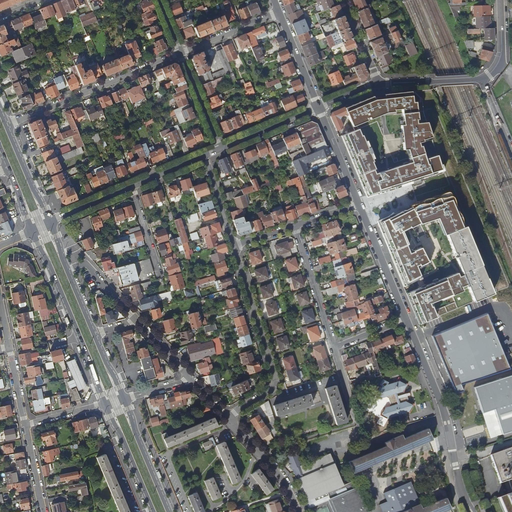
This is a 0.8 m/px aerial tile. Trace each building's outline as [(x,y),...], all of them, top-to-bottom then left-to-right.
[(0,0),(0,10),(25,0),(0,0)] [(64,0),(61,2),(66,14),(76,10),(75,7),(72,0),(64,0)] [(88,0),(93,12),(100,9),(99,5),(103,3),(102,0),(88,0)] [(326,0),(321,2),(324,12),(330,9),(335,7),(331,0),(326,0)] [(355,0),(353,1),(358,12),(367,9),(370,7),(370,6),(367,7),(364,0),(355,0)] [(143,4),(141,5),(144,14),(151,11),(155,9),(151,1),(148,3),(147,1),(142,3),(143,4)] [(61,2),(51,6),(55,15),(57,20),(63,17),(64,17),(67,16),(66,14),(61,2)] [(247,7),(251,16),(260,12),(257,3),(247,7)] [(285,6),(289,16),(297,12),(295,6),(294,3),(285,6)] [(170,7),(174,16),(182,13),(179,4),(170,7)] [(40,10),(42,15),(44,20),(55,15),(51,6),(40,10)] [(222,12),(223,17),(226,23),(235,19),(233,14),(233,12),(231,8),(230,6),(226,7),(227,10),(226,10),(222,12)] [(330,9),(334,18),(342,14),(339,6),(335,7),(330,9)] [(473,6),(474,17),(481,17),(481,15),(490,15),(489,6),(473,6)] [(238,11),(242,20),(251,16),(247,7),(238,11)] [(358,12),(364,28),(374,24),(371,18),(375,17),(374,14),(372,15),(371,13),(370,14),(367,9),(358,12)] [(141,15),(146,26),(152,23),(151,21),(156,19),(154,15),(153,15),(151,11),(144,14),(141,15)] [(175,21),(179,30),(192,24),(190,20),(187,22),(185,17),(192,14),(191,11),(180,15),(181,18),(175,21)] [(289,16),(293,25),(305,20),(301,11),(300,11),(297,12),(289,16)] [(85,14),(79,17),(82,23),(84,27),(97,22),(94,13),(86,16),(85,14)] [(319,24),(321,27),(327,24),(325,20),(321,21),(318,14),(316,15),(319,24)] [(20,19),(24,27),(24,28),(33,24),(31,19),(29,15),(20,19)] [(33,24),(36,30),(46,25),(44,20),(42,15),(31,19),(33,24)] [(209,19),(214,32),(227,26),(226,23),(223,17),(213,21),(212,18),(209,19)] [(334,21),(339,33),(348,29),(344,17),(334,21)] [(486,28),(490,28),(490,17),(481,17),(481,29),(486,29),(486,28)] [(195,28),(199,38),(214,32),(209,19),(208,18),(202,20),(203,22),(207,21),(208,23),(195,28)] [(11,22),(15,31),(15,33),(22,30),(22,28),(24,27),(20,19),(11,22)] [(293,25),(298,36),(307,32),(310,31),(309,29),(306,30),(304,27),(306,26),(305,25),(304,25),(303,24),(306,22),(305,20),(293,25)] [(0,27),(0,45),(7,43),(4,36),(7,35),(7,34),(15,31),(11,22),(0,27)] [(76,26),(80,36),(81,36),(83,39),(84,39),(88,37),(84,27),(82,23),(76,26)] [(365,30),(370,41),(381,36),(377,25),(365,30)] [(146,32),(150,40),(162,35),(160,30),(159,30),(157,26),(150,28),(151,30),(146,32)] [(391,34),(371,43),(375,54),(386,50),(386,49),(391,47),(390,44),(386,46),(386,44),(384,45),(383,41),(393,37),(395,43),(394,43),(396,49),(400,47),(401,48),(406,46),(409,45),(408,42),(404,44),(402,38),(400,35),(399,35),(398,32),(397,32),(395,26),(393,27),(393,28),(389,29),(391,34)] [(184,31),(187,38),(195,35),(192,28),(184,31)] [(246,34),(251,46),(252,49),(257,47),(253,37),(256,36),(257,40),(266,36),(262,28),(246,34)] [(339,33),(342,40),(343,39),(344,41),(342,41),(343,43),(353,39),(348,29),(339,33)] [(485,32),(485,38),(480,38),(480,39),(478,39),(479,41),(495,40),(494,29),(486,29),(481,29),(468,30),(468,35),(481,34),(480,32),(485,32)] [(307,32),(298,36),(301,44),(310,40),(307,32)] [(325,38),(328,44),(330,49),(343,43),(342,41),(344,41),(343,39),(342,40),(339,33),(325,38)] [(237,38),(241,50),(243,49),(251,46),(246,34),(237,38)] [(276,39),(280,48),(285,46),(282,37),(276,39)] [(15,39),(7,43),(0,45),(0,54),(1,57),(12,52),(11,49),(10,49),(9,48),(8,47),(8,46),(10,46),(11,46),(11,47),(12,47),(12,46),(17,44),(20,49),(22,49),(18,38),(15,39)] [(343,43),(347,52),(357,48),(353,39),(343,43)] [(154,44),(156,49),(153,50),(156,56),(159,54),(158,53),(167,50),(165,44),(164,45),(162,40),(154,44)] [(129,55),(133,65),(136,64),(134,61),(141,58),(134,43),(126,47),(129,55)] [(406,46),(411,57),(418,54),(413,43),(409,45),(406,46)] [(302,48),(307,58),(317,54),(313,44),(302,48)] [(12,52),(17,63),(36,55),(31,45),(22,49),(20,49),(12,52)] [(223,50),(229,62),(237,59),(231,45),(223,48),(223,50)] [(252,49),(257,62),(262,60),(263,59),(257,47),(252,49)] [(483,47),(480,59),(488,62),(494,50),(483,47)] [(278,53),(281,62),(285,60),(288,59),(288,60),(285,62),(284,62),(281,64),(282,66),(292,62),(287,50),(287,49),(278,53)] [(203,74),(207,84),(221,78),(228,75),(233,73),(229,62),(223,50),(217,52),(224,70),(212,75),(208,67),(207,68),(203,57),(208,55),(206,51),(193,57),(192,60),(198,76),(203,74)] [(317,54),(307,58),(310,67),(321,63),(320,60),(325,58),(322,52),(317,54)] [(343,57),(347,66),(355,62),(353,58),(355,58),(353,53),(343,57)] [(379,57),(383,66),(381,67),(382,69),(387,67),(386,65),(391,63),(390,60),(393,59),(391,55),(389,56),(388,53),(379,57)] [(117,60),(122,70),(133,65),(129,55),(117,60)] [(73,60),(75,66),(80,64),(81,64),(82,63),(80,59),(78,59),(78,58),(73,60)] [(102,66),(105,73),(107,76),(122,70),(117,60),(104,66),(101,59),(100,60),(102,66)] [(282,66),(285,73),(286,76),(296,72),(292,62),(282,66)] [(75,66),(82,82),(84,86),(92,82),(88,71),(87,72),(88,73),(85,74),(84,74),(83,74),(83,73),(80,64),(75,66)] [(91,70),(94,79),(102,75),(102,74),(105,73),(102,66),(99,68),(98,64),(90,68),(91,70)] [(354,68),(357,74),(359,80),(366,78),(367,75),(363,64),(354,68)] [(155,73),(158,80),(159,82),(166,79),(165,78),(170,76),(172,82),(183,77),(178,66),(174,65),(155,73)] [(23,80),(30,78),(27,71),(21,73),(18,66),(7,71),(9,76),(11,75),(12,78),(16,76),(18,83),(23,80)] [(75,75),(67,78),(66,76),(65,76),(69,87),(71,91),(80,87),(78,83),(82,82),(75,66),(72,68),(75,75)] [(329,75),(333,85),(343,81),(343,80),(340,74),(339,71),(329,75)] [(228,75),(230,81),(236,79),(233,73),(228,75)] [(343,81),(345,86),(359,80),(357,74),(355,75),(343,80),(343,81)] [(11,75),(9,76),(13,85),(18,83),(16,76),(12,78),(11,75)] [(141,86),(141,88),(145,86),(145,85),(146,85),(151,83),(148,75),(138,80),(141,86)] [(54,80),(56,86),(59,92),(69,87),(65,76),(64,76),(54,80)] [(183,77),(172,82),(171,82),(171,84),(173,84),(177,83),(178,86),(185,83),(183,77)] [(221,78),(207,84),(202,86),(207,96),(216,93),(214,88),(224,84),(221,78)] [(13,85),(18,96),(26,93),(28,92),(23,80),(18,83),(13,85)] [(278,80),(269,84),(267,85),(268,88),(275,86),(280,84),(278,80)] [(291,83),(293,88),(295,93),(303,89),(300,80),(295,82),(291,83)] [(246,84),(250,92),(247,93),(248,97),(250,96),(255,94),(250,82),(246,84)] [(178,86),(179,90),(176,91),(177,93),(183,91),(187,89),(185,83),(178,86)] [(56,86),(46,90),(47,94),(48,94),(49,96),(50,96),(52,99),(61,95),(59,92),(56,86)] [(142,101),(142,100),(146,98),(143,92),(141,88),(141,86),(127,92),(129,98),(132,104),(137,102),(137,104),(139,104),(141,103),(142,101)] [(119,92),(122,101),(129,98),(127,92),(126,89),(119,92)] [(98,100),(102,109),(111,105),(109,99),(113,97),(112,95),(110,91),(107,93),(108,97),(105,98),(105,97),(98,100)] [(163,91),(156,94),(159,101),(166,98),(163,92),(163,91)] [(174,94),(180,108),(189,105),(183,91),(177,93),(174,94)] [(373,96),(345,108),(349,119),(352,127),(367,121),(366,119),(369,117),(370,120),(386,113),(394,112),(394,115),(402,114),(417,112),(423,112),(422,99),(414,91),(384,94),(384,99),(375,100),(373,96)] [(113,97),(116,104),(123,101),(122,101),(119,92),(112,95),(113,97)] [(22,100),(24,104),(22,105),(24,111),(34,106),(29,96),(26,98),(26,96),(27,96),(26,93),(18,96),(20,101),(22,100)] [(29,96),(34,106),(45,102),(42,93),(37,95),(37,94),(36,94),(35,94),(29,96)] [(210,99),(212,103),(210,104),(212,109),(221,105),(220,100),(219,100),(218,99),(219,99),(223,97),(221,94),(210,99)] [(292,97),(281,101),(285,111),(296,107),(295,104),(304,100),(302,95),(293,99),(292,97)] [(260,102),(259,103),(260,104),(261,106),(261,107),(262,109),(265,117),(273,113),(273,114),(277,112),(273,102),(269,104),(269,106),(268,106),(266,102),(264,103),(263,102),(262,101),(260,102)] [(180,108),(170,113),(171,117),(176,115),(180,125),(187,122),(196,118),(192,109),(191,109),(189,105),(180,108)] [(86,110),(89,118),(90,121),(104,115),(100,106),(92,110),(91,108),(86,110)] [(332,113),(330,116),(337,131),(343,128),(341,122),(349,119),(345,108),(344,107),(332,113)] [(72,111),(75,120),(84,116),(86,119),(89,118),(86,110),(83,112),(81,108),(78,109),(78,108),(72,111)] [(262,109),(253,113),(247,115),(250,123),(265,117),(262,109)] [(230,120),(234,129),(245,124),(242,116),(239,110),(235,112),(237,117),(230,120)] [(65,113),(72,130),(61,135),(64,140),(73,136),(79,134),(75,124),(74,120),(70,111),(65,113)] [(417,112),(402,114),(403,126),(400,126),(401,132),(403,151),(407,151),(410,163),(375,174),(373,170),(375,170),(372,163),(373,162),(362,136),(361,137),(358,129),(354,130),(350,132),(341,136),(366,196),(412,181),(420,179),(420,177),(425,175),(426,177),(435,174),(434,172),(440,171),(441,172),(442,172),(437,157),(426,160),(422,147),(420,147),(419,144),(423,142),(423,141),(429,139),(428,137),(431,136),(427,123),(416,124),(416,120),(417,120),(417,112)] [(30,125),(36,140),(45,136),(47,136),(40,120),(30,125)] [(221,124),(225,133),(234,129),(230,120),(221,124)] [(47,122),(49,128),(51,132),(55,131),(54,130),(56,129),(58,134),(57,134),(58,137),(57,138),(57,139),(54,140),(54,141),(55,144),(64,140),(61,135),(56,121),(51,123),(50,121),(47,122)] [(297,133),(301,143),(303,149),(306,156),(311,154),(306,143),(308,143),(310,148),(311,147),(314,153),(327,147),(317,124),(311,121),(295,128),(297,133)] [(160,133),(162,137),(167,135),(171,144),(179,141),(185,154),(189,152),(187,148),(184,139),(178,126),(160,133)] [(337,131),(339,137),(341,136),(350,132),(349,129),(344,131),(343,128),(337,131)] [(192,132),(193,135),(196,143),(203,140),(199,129),(192,132)] [(123,132),(113,136),(114,140),(125,136),(123,132)] [(283,139),(287,149),(301,143),(297,133),(283,139)] [(73,136),(78,149),(82,147),(84,146),(85,146),(82,141),(79,134),(73,136)] [(94,139),(96,144),(97,145),(102,143),(98,134),(96,135),(93,136),(94,139)] [(184,139),(187,148),(197,144),(196,143),(193,135),(184,139)] [(36,140),(39,148),(46,145),(45,143),(48,142),(45,136),(36,140)] [(278,163),(268,140),(264,141),(269,153),(275,168),(278,167),(277,164),(278,163)] [(264,141),(256,145),(258,149),(257,150),(260,157),(269,153),(264,141)] [(153,163),(160,160),(156,152),(154,147),(148,149),(145,142),(140,144),(141,145),(148,161),(152,160),(153,163)] [(135,149),(136,152),(138,153),(138,152),(140,156),(139,157),(140,159),(136,161),(139,169),(149,165),(148,161),(141,145),(135,147),(135,149)] [(169,154),(171,160),(175,158),(169,145),(166,146),(166,147),(169,154)] [(60,150),(62,156),(71,152),(69,146),(60,150)] [(46,163),(51,175),(61,171),(58,163),(68,159),(72,158),(72,157),(84,152),(82,147),(78,149),(71,152),(62,156),(56,158),(46,163)] [(156,152),(160,160),(166,158),(165,155),(169,154),(166,147),(156,152)] [(314,153),(311,154),(306,156),(292,161),(292,162),(299,176),(302,175),(309,172),(305,163),(310,161),(310,162),(321,158),(321,159),(330,155),(327,147),(314,153)] [(241,151),(246,163),(248,163),(247,159),(248,159),(250,162),(258,159),(255,149),(245,153),(243,150),(241,151)] [(290,155),(292,161),(306,156),(303,149),(290,155)] [(42,155),(46,163),(56,158),(53,150),(42,155)] [(230,156),(236,167),(244,164),(239,152),(230,156)] [(128,164),(131,173),(139,169),(136,161),(132,153),(129,155),(132,163),(128,164)] [(219,161),(225,174),(232,171),(226,158),(219,161)] [(115,169),(119,178),(128,174),(124,166),(125,165),(123,159),(116,162),(117,166),(116,167),(117,169),(115,169)] [(104,170),(108,181),(117,178),(110,161),(101,164),(102,166),(103,167),(104,170)] [(334,164),(325,167),(326,170),(325,171),(326,172),(336,168),(334,164)] [(91,180),(94,188),(109,182),(108,181),(104,170),(103,171),(101,167),(90,172),(91,174),(87,175),(89,180),(91,180)] [(67,171),(52,178),(55,184),(64,180),(64,179),(69,177),(67,171)] [(338,186),(342,184),(338,173),(333,175),(338,186)] [(297,186),(300,195),(299,195),(299,197),(302,196),(305,195),(302,188),(301,182),(299,176),(286,181),(287,186),(297,183),(298,186),(297,186)] [(337,187),(332,176),(314,184),(319,195),(325,192),(334,189),(337,187)] [(180,182),(183,190),(192,187),(190,178),(180,182)] [(253,186),(255,191),(263,189),(271,186),(268,179),(265,180),(266,184),(258,186),(255,179),(253,180),(252,178),(250,179),(253,186)] [(55,184),(58,191),(67,187),(64,180),(55,184)] [(192,187),(197,202),(201,201),(200,196),(209,193),(206,183),(192,187)] [(169,188),(170,193),(169,194),(171,202),(175,200),(174,196),(181,194),(180,191),(177,185),(169,188)] [(334,189),(338,198),(347,195),(343,185),(337,187),(334,189)] [(241,190),(243,195),(244,194),(255,191),(253,186),(241,190)] [(58,191),(63,203),(66,205),(78,200),(74,189),(71,190),(70,191),(69,190),(69,189),(68,187),(67,187),(58,191)] [(152,193),(155,203),(164,200),(161,190),(152,193)] [(231,192),(225,194),(227,200),(233,198),(243,195),(241,190),(231,193),(231,192)] [(142,196),(145,207),(155,204),(155,203),(152,193),(142,196)] [(243,195),(233,198),(234,202),(235,202),(236,203),(237,206),(238,210),(241,209),(248,206),(247,203),(244,194),(243,195)] [(301,202),(302,204),(296,206),(299,215),(304,213),(304,212),(309,210),(306,200),(305,195),(302,196),(303,201),(301,202)] [(405,211),(404,210),(377,223),(403,284),(420,276),(416,266),(419,264),(419,266),(427,262),(420,248),(413,251),(413,252),(409,253),(401,232),(409,228),(410,228),(419,224),(438,218),(439,222),(444,235),(447,235),(453,251),(462,272),(453,275),(451,271),(444,274),(446,278),(407,294),(420,325),(436,317),(432,306),(431,307),(430,304),(452,295),(451,291),(462,287),(461,284),(466,282),(474,302),(493,294),(465,227),(463,228),(450,195),(419,204),(411,207),(411,208),(405,211)] [(306,200),(309,210),(310,213),(319,210),(316,200),(312,201),(311,198),(310,198),(306,200)] [(198,205),(200,212),(201,214),(202,214),(214,210),(211,201),(198,205)] [(284,211),(286,216),(287,216),(289,220),(297,217),(293,205),(285,208),(286,210),(285,211),(284,211)] [(121,209),(124,218),(134,215),(131,206),(121,209)] [(277,210),(275,211),(270,212),(271,214),(273,222),(285,218),(281,206),(276,207),(277,210)] [(98,212),(100,216),(102,223),(103,222),(102,220),(110,217),(107,208),(98,212)] [(113,211),(116,221),(124,218),(121,209),(113,211)] [(231,212),(233,220),(243,216),(241,209),(238,210),(231,212)] [(201,219),(202,221),(216,216),(214,210),(202,214),(203,217),(201,217),(201,219)] [(0,223),(8,220),(5,212),(0,214),(0,223)] [(259,219),(260,223),(263,222),(264,223),(265,223),(266,227),(274,225),(273,222),(271,214),(264,216),(262,212),(257,213),(259,219)] [(187,216),(189,223),(199,220),(197,213),(187,216)] [(92,219),(95,228),(103,226),(102,223),(100,216),(92,219)] [(233,220),(237,233),(241,235),(251,232),(248,222),(248,221),(244,222),(244,223),(243,221),(244,221),(243,216),(233,220)] [(179,237),(182,244),(186,243),(188,242),(180,218),(174,220),(179,237)] [(248,222),(251,232),(262,228),(260,223),(259,219),(248,222)] [(8,220),(0,223),(0,225),(1,226),(5,235),(13,231),(8,220)] [(149,224),(150,228),(162,224),(160,220),(149,224)] [(322,225),(326,240),(333,238),(334,239),(337,238),(336,234),(340,233),(336,221),(322,225)] [(200,228),(202,237),(204,237),(215,233),(221,231),(218,223),(210,225),(211,227),(208,228),(207,226),(200,228)] [(128,230),(128,231),(129,234),(141,231),(139,226),(128,230)] [(155,232),(158,243),(168,240),(164,229),(155,232)] [(117,238),(118,242),(121,252),(127,251),(127,249),(130,248),(129,246),(126,246),(125,244),(131,242),(131,243),(143,240),(141,231),(129,234),(126,236),(121,237),(117,238)] [(190,234),(192,241),(199,239),(197,232),(190,234)] [(204,237),(208,249),(216,246),(218,245),(216,241),(215,238),(216,238),(215,233),(204,237)] [(357,233),(350,235),(351,241),(359,239),(357,233)] [(82,241),(86,250),(93,246),(89,237),(82,241)] [(169,240),(171,245),(177,243),(179,242),(180,246),(175,246),(176,250),(183,248),(182,244),(179,237),(169,240)] [(335,242),(327,244),(330,255),(334,253),(336,258),(331,260),(330,257),(318,260),(320,265),(322,264),(332,261),(338,278),(342,277),(343,280),(341,281),(338,280),(335,281),(335,282),(330,283),(332,288),(326,290),(328,296),(343,291),(342,289),(344,289),(348,301),(345,302),(347,309),(355,307),(358,306),(356,299),(358,298),(354,285),(355,285),(351,274),(353,273),(350,263),(347,264),(345,259),(347,258),(346,255),(343,256),(342,251),(346,250),(343,239),(335,242)] [(99,248),(84,252),(92,260),(121,252),(118,242),(108,245),(99,248)] [(287,242),(276,245),(276,246),(275,247),(277,254),(279,253),(280,259),(291,255),(287,242)] [(159,246),(162,256),(166,254),(167,255),(172,254),(168,243),(159,246)] [(183,248),(183,250),(185,256),(189,255),(193,253),(192,249),(189,250),(186,243),(182,244),(183,248)] [(218,253),(211,255),(213,263),(224,259),(223,254),(222,252),(227,251),(225,243),(218,245),(216,246),(218,253)] [(249,254),(252,264),(262,261),(259,251),(249,254)] [(165,263),(166,266),(167,265),(167,266),(176,263),(174,258),(176,257),(175,254),(178,253),(177,252),(174,253),(172,254),(167,255),(164,256),(166,262),(165,263)] [(25,266),(31,279),(38,277),(32,263),(30,264),(28,259),(25,259),(25,256),(15,254),(14,258),(9,258),(8,265),(13,265),(13,264),(18,264),(18,266),(24,267),(24,266),(25,266)] [(103,265),(103,267),(103,268),(103,270),(105,271),(113,269),(115,268),(113,262),(110,263),(108,256),(101,259),(103,265)] [(285,260),(289,272),(298,269),(295,257),(285,260)] [(152,271),(154,270),(150,258),(144,260),(146,265),(150,264),(152,271)] [(214,264),(218,274),(219,274),(222,273),(221,272),(227,270),(224,261),(214,264)] [(113,269),(114,273),(118,272),(121,284),(138,280),(133,263),(125,265),(115,268),(113,269)] [(166,266),(169,274),(180,271),(177,263),(176,263),(167,266),(166,266)] [(254,270),(258,281),(268,278),(265,267),(254,270)] [(169,276),(171,285),(172,285),(174,290),(184,287),(180,273),(169,276)] [(287,279),(289,283),(292,282),(294,289),(304,286),(300,275),(287,279)] [(210,277),(194,282),(194,285),(195,287),(197,286),(219,279),(217,276),(210,278),(210,277)] [(214,281),(217,289),(224,287),(225,288),(228,287),(227,286),(231,285),(229,277),(219,280),(214,281)] [(131,291),(133,301),(142,299),(141,293),(140,293),(138,284),(130,286),(131,290),(131,291)] [(260,288),(263,299),(273,296),(269,285),(260,288)] [(226,295),(228,298),(236,295),(234,288),(221,292),(222,296),(226,295)] [(12,293),(14,304),(26,302),(24,291),(12,293)] [(95,294),(100,314),(105,313),(101,297),(106,296),(103,293),(102,292),(95,294)] [(296,295),(300,306),(309,303),(306,292),(296,295)] [(32,297),(35,310),(39,309),(47,308),(46,302),(43,303),(43,302),(44,301),(43,298),(42,294),(32,297)] [(150,307),(151,310),(158,308),(157,305),(150,306),(148,300),(155,298),(155,295),(147,297),(148,298),(143,299),(139,300),(142,310),(150,307)] [(372,299),(374,304),(383,300),(381,295),(372,299)] [(227,299),(229,308),(237,305),(235,301),(238,301),(238,300),(238,299),(238,298),(237,297),(236,296),(227,299)] [(365,303),(372,321),(373,323),(388,317),(389,313),(386,307),(378,310),(380,313),(375,315),(369,300),(365,302),(365,303),(361,305),(365,303)] [(265,305),(269,316),(278,313),(275,302),(265,305)] [(358,315),(356,316),(357,320),(368,317),(370,322),(372,321),(365,303),(361,305),(358,306),(355,307),(357,311),(363,309),(365,313),(358,315)] [(229,309),(232,318),(233,318),(242,315),(239,306),(229,309)] [(150,310),(153,318),(160,316),(158,308),(151,310),(150,310)] [(302,312),(305,323),(315,320),(311,309),(302,312)] [(338,322),(340,328),(347,326),(348,328),(350,327),(354,325),(353,322),(357,320),(356,316),(354,310),(336,315),(338,321),(343,319),(343,320),(338,322)] [(17,321),(18,326),(20,326),(30,324),(31,324),(30,318),(28,312),(17,314),(19,320),(17,321)] [(188,314),(192,329),(201,327),(197,312),(188,314)] [(100,314),(103,324),(108,323),(122,319),(121,314),(116,315),(116,313),(112,314),(113,316),(106,318),(105,314),(105,313),(100,314)] [(486,313),(432,336),(456,394),(463,391),(460,385),(510,369),(486,313)] [(233,318),(236,326),(245,323),(242,315),(233,318)] [(163,321),(166,333),(176,330),(173,318),(163,321)] [(271,322),(274,333),(284,330),(280,319),(271,322)] [(42,322),(45,333),(47,339),(51,339),(50,335),(57,333),(55,324),(48,326),(47,321),(42,322)] [(204,326),(205,332),(217,329),(215,323),(210,324),(207,325),(205,326),(204,326)] [(20,326),(22,338),(30,336),(33,335),(30,324),(20,326)] [(237,328),(239,336),(248,333),(245,325),(237,328)] [(307,329),(311,341),(320,337),(317,326),(307,329)] [(121,332),(125,348),(134,346),(133,342),(130,343),(129,338),(133,336),(132,329),(121,332)] [(180,333),(182,337),(183,337),(183,338),(182,339),(181,339),(182,344),(193,341),(190,330),(180,333)] [(275,336),(280,351),(289,347),(286,336),(284,337),(283,333),(275,336)] [(236,339),(237,344),(241,343),(242,347),(251,344),(248,334),(239,337),(239,338),(236,339)] [(392,335),(395,343),(396,345),(404,342),(401,336),(395,338),(394,334),(392,335)] [(382,339),(386,348),(390,346),(392,345),(392,344),(395,343),(392,335),(382,339)] [(16,339),(17,342),(21,341),(23,349),(33,347),(30,336),(22,338),(16,339)] [(187,346),(191,362),(203,358),(209,357),(219,354),(223,353),(221,343),(219,338),(219,337),(199,343),(187,346)] [(371,343),(373,351),(374,351),(376,354),(383,351),(385,355),(388,353),(386,348),(382,339),(371,343)] [(369,352),(358,356),(362,366),(372,363),(375,374),(380,373),(373,351),(371,343),(371,342),(367,344),(369,352)] [(405,357),(408,364),(416,361),(408,343),(407,343),(405,344),(407,349),(405,350),(407,355),(409,354),(409,355),(405,357)] [(316,358),(317,361),(327,358),(323,346),(321,347),(321,345),(313,348),(316,358)] [(137,351),(139,359),(140,358),(149,356),(147,348),(144,349),(144,347),(139,349),(140,350),(137,351)] [(51,353),(53,361),(64,358),(61,349),(50,351),(51,353)] [(240,354),(244,365),(254,362),(250,351),(240,354)] [(20,360),(21,365),(35,362),(34,360),(48,357),(48,359),(45,360),(45,363),(53,361),(51,353),(46,354),(39,356),(20,360)] [(150,356),(156,377),(156,378),(165,376),(162,367),(160,368),(156,354),(150,356)] [(342,355),(347,371),(351,370),(362,366),(358,356),(347,360),(347,357),(348,357),(347,354),(342,355)] [(140,358),(146,380),(156,377),(150,356),(149,356),(140,358)] [(283,359),(286,371),(296,367),(292,356),(283,359)] [(203,358),(204,362),(198,364),(201,373),(203,373),(205,377),(211,375),(209,371),(213,370),(209,357),(203,358)] [(67,361),(73,376),(76,375),(82,374),(75,358),(67,361)] [(317,361),(321,372),(330,369),(327,358),(317,361)] [(247,365),(249,373),(260,370),(258,366),(259,365),(258,362),(257,362),(257,361),(254,362),(247,365)] [(27,366),(29,377),(40,374),(44,373),(43,368),(40,369),(40,367),(43,366),(42,363),(27,366)] [(286,371),(290,382),(299,378),(296,367),(286,371)] [(201,378),(210,387),(213,385),(219,383),(218,379),(219,378),(217,373),(211,375),(205,377),(201,378)] [(35,381),(36,385),(50,382),(49,378),(44,379),(41,379),(40,374),(29,377),(24,378),(25,383),(35,381)] [(76,375),(80,389),(87,386),(82,374),(76,375)] [(511,374),(474,387),(482,413),(494,409),(502,434),(511,430),(511,374)] [(68,381),(71,387),(77,384),(79,390),(80,389),(76,375),(73,376),(74,378),(70,380),(68,381)] [(68,397),(71,406),(73,406),(72,401),(76,400),(72,389),(71,387),(68,381),(70,380),(69,377),(64,378),(63,379),(67,393),(68,397)] [(238,384),(242,392),(250,389),(247,384),(254,380),(253,377),(238,384)] [(386,408),(382,415),(389,419),(409,412),(410,413),(414,406),(415,405),(408,401),(408,399),(407,393),(405,394),(403,395),(402,392),(404,392),(408,384),(400,380),(399,382),(396,383),(395,382),(388,385),(389,383),(383,380),(380,385),(383,387),(382,389),(379,388),(376,395),(383,398),(384,396),(389,398),(391,404),(390,407),(386,408)] [(231,387),(235,395),(242,392),(238,384),(236,385),(231,387)] [(31,390),(33,400),(43,398),(41,391),(45,391),(45,388),(44,386),(38,387),(39,388),(31,390)] [(325,389),(337,425),(347,422),(335,386),(325,389)] [(72,389),(76,400),(81,398),(76,387),(72,389)] [(179,391),(183,405),(187,404),(185,398),(190,396),(189,391),(185,392),(184,390),(179,391)] [(161,395),(165,407),(165,409),(183,405),(179,391),(174,393),(175,396),(167,398),(166,394),(161,395)] [(320,391),(311,393),(312,399),(314,398),(314,402),(322,400),(320,391)] [(310,394),(274,406),(277,416),(313,405),(310,394)] [(149,398),(151,407),(154,406),(154,408),(162,406),(163,408),(165,407),(161,395),(149,398)] [(34,401),(36,410),(45,409),(45,406),(50,405),(48,397),(43,398),(33,400),(33,401),(34,401)] [(60,399),(62,409),(71,406),(68,397),(60,399)] [(264,403),(270,422),(271,422),(275,419),(269,400),(264,403)] [(0,406),(0,407),(0,409),(2,418),(12,416),(10,405),(7,405),(0,406)] [(251,420),(257,431),(265,426),(258,415),(256,417),(252,419),(251,420)] [(87,418),(90,428),(99,425),(99,422),(100,422),(99,418),(96,419),(95,416),(87,418)] [(214,417),(168,437),(166,431),(162,433),(168,447),(218,426),(214,417)] [(75,422),(77,428),(76,428),(77,431),(89,428),(86,419),(75,422)] [(265,426),(257,431),(262,439),(271,434),(268,428),(267,429),(265,426)] [(3,430),(5,440),(15,438),(13,428),(10,429),(3,430)] [(46,439),(47,445),(56,442),(53,431),(51,431),(51,430),(50,429),(48,430),(48,431),(48,432),(41,434),(43,440),(46,439)] [(386,446),(348,462),(353,473),(356,471),(432,439),(427,429),(403,439),(401,435),(391,439),(384,442),(386,446)] [(203,444),(206,450),(214,446),(213,444),(216,443),(213,437),(209,439),(210,441),(203,444)] [(216,445),(233,483),(241,480),(224,442),(216,445)] [(3,445),(4,452),(6,452),(6,453),(13,451),(11,443),(3,445)] [(44,451),(46,462),(54,460),(53,454),(54,453),(57,454),(60,454),(59,447),(52,449),(52,450),(44,451)] [(511,447),(492,455),(500,484),(511,479),(511,447)] [(23,452),(9,454),(9,456),(11,455),(11,459),(10,459),(10,461),(9,461),(9,463),(15,462),(14,458),(24,456),(23,452)] [(330,499),(335,511),(365,511),(363,507),(363,505),(363,503),(363,502),(363,500),(362,498),(361,496),(360,494),(358,492),(357,491),(356,490),(352,481),(343,485),(330,454),(312,461),(299,467),(299,466),(301,465),(295,452),(286,456),(292,469),(295,469),(297,475),(299,478),(297,479),(307,503),(307,504),(308,504),(309,505),(310,506),(311,506),(312,506),(314,506),(330,499)] [(97,457),(119,511),(129,511),(105,454),(97,457)] [(15,459),(17,467),(14,468),(14,470),(27,468),(25,459),(17,460),(17,459),(15,459)] [(41,465),(43,475),(49,474),(48,470),(52,469),(50,463),(41,465)] [(27,468),(16,470),(19,482),(29,479),(27,468)] [(252,474),(267,494),(274,489),(259,469),(252,474)] [(5,473),(7,484),(8,484),(17,483),(14,470),(5,473)] [(77,471),(60,474),(61,480),(78,477),(78,476),(84,475),(83,470),(77,471)] [(205,480),(213,500),(221,496),(213,477),(205,480)] [(27,485),(27,481),(17,483),(8,484),(8,487),(12,487),(12,489),(17,488),(18,491),(26,489),(25,486),(27,485)] [(410,511),(410,509),(409,509),(420,504),(411,481),(383,493),(387,502),(379,505),(382,511),(410,511)] [(68,485),(69,491),(81,488),(82,495),(88,494),(86,482),(84,482),(68,485)] [(188,496),(195,511),(202,511),(204,511),(196,492),(188,496)] [(511,511),(511,492),(497,499),(502,511),(511,511)] [(21,505),(22,509),(24,508),(25,511),(29,510),(30,510),(28,500),(33,499),(32,496),(12,500),(12,503),(16,502),(21,501),(21,503),(22,505),(21,505)] [(442,511),(450,509),(449,506),(446,498),(437,502),(437,501),(434,502),(434,503),(422,509),(420,505),(420,504),(409,509),(410,509),(410,511),(442,511)] [(267,508),(268,511),(278,511),(282,511),(280,503),(278,499),(269,502),(271,507),(267,508)] [(52,504),(53,511),(60,511),(66,511),(64,502),(52,504)]
